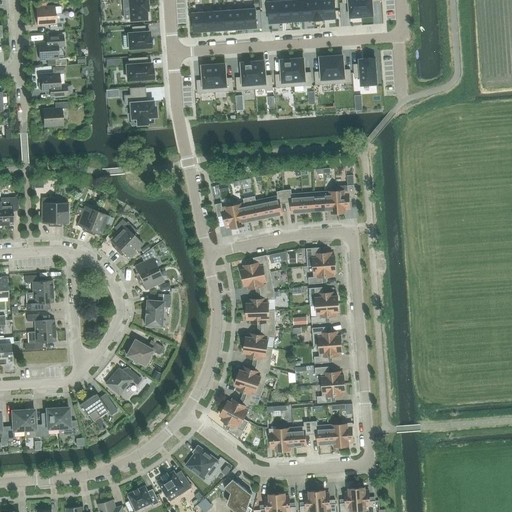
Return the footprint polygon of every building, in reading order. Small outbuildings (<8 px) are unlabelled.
[(137,0),(124,0),(125,8),(131,7),(132,21),(147,20),(146,6),(148,6),(147,0),(140,0),(138,0),(137,0)] [(269,11),(270,23),(277,22),(277,21),(281,21),(279,0),(261,0),(263,12),(269,11)] [(285,21),(290,21),(292,21),(290,0),(279,0),(281,21),(285,21)] [(290,0),(292,21),(293,21),(299,20),(303,20),(301,0),(300,0),(301,0),(291,1),(290,0)] [(306,19),(306,20),(313,19),(313,20),(312,0),(301,0),(303,20),(306,19)] [(312,0),(313,20),(324,19),(322,0),(312,0)] [(322,0),(324,19),(325,19),(325,18),(328,18),(335,18),(334,0),(322,0)] [(349,3),(350,17),(361,16),(360,0),(342,0),(343,3),(349,3)] [(360,0),(361,16),(362,16),(373,15),(372,1),(381,1),(381,0),(360,0)] [(62,30),(62,23),(63,21),(63,17),(60,14),(55,15),(54,7),(36,8),(37,25),(49,24),(50,30),(62,30)] [(244,10),(246,28),(256,27),(255,9),(244,10)] [(244,10),(234,11),(236,28),(246,28),(244,10)] [(214,12),(215,30),(216,30),(225,29),(224,11),(214,12)] [(225,29),(236,28),(234,11),(224,11),(225,29)] [(204,13),(205,31),(214,30),(215,30),(214,12),(204,13)] [(193,14),(194,31),(205,31),(204,13),(193,14)] [(139,48),(139,50),(147,49),(147,47),(151,47),(150,37),(149,37),(149,32),(145,32),(144,26),(132,27),(132,33),(128,34),(129,49),(139,48)] [(63,47),(63,42),(63,36),(50,36),(50,42),(38,43),(39,60),(58,59),(57,47),(63,47)] [(331,57),(333,83),(351,82),(350,70),(344,70),(343,56),(332,57),(331,57)] [(141,79),(141,81),(149,80),(149,79),(153,78),(153,68),(152,68),(151,68),(151,64),(151,63),(147,64),(147,57),(128,59),(129,65),(126,65),(127,80),(141,79)] [(315,72),(316,85),(333,83),(331,57),(320,58),(321,72),(315,72)] [(361,77),(362,85),(377,84),(376,70),(378,70),(377,62),(375,62),(375,58),(365,59),(365,60),(360,60),(360,64),(354,64),(355,77),(361,77)] [(275,75),(276,87),(294,86),(292,59),(291,60),(281,61),(282,74),(275,75)] [(292,59),(294,86),(312,85),(311,72),(304,73),(303,59),(293,60),(293,59),(292,59)] [(236,78),(237,90),(255,89),(253,62),(252,62),(252,63),(242,63),(243,77),(236,78)] [(265,88),(265,90),(272,90),(271,75),(265,76),(264,62),(254,62),(253,62),(255,89),(265,88)] [(197,81),(198,93),(215,92),(213,65),(202,66),(203,80),(197,81)] [(213,65),(215,92),(233,90),(232,78),(226,78),(225,65),(214,65),(213,65)] [(39,83),(39,84),(39,90),(40,90),(41,90),(41,92),(54,91),(54,97),(67,96),(66,85),(59,86),(58,74),(65,74),(65,67),(53,68),(53,74),(40,75),(41,83),(39,83)] [(125,104),(130,104),(131,118),(136,118),(137,125),(147,124),(147,123),(153,123),(152,117),(156,117),(155,107),(153,107),(153,101),(144,102),(143,94),(124,96),(125,104)] [(61,109),(68,109),(67,102),(54,103),(55,109),(43,110),(44,127),(62,126),(61,109)] [(337,191),(338,213),(346,212),(345,209),(350,209),(349,198),(355,198),(355,197),(354,185),(336,186),(337,191)] [(304,213),(302,194),(291,195),(291,189),(284,190),(286,203),(291,202),(292,213),(304,213)] [(280,204),(286,203),(284,190),(276,192),(277,196),(267,199),(271,217),(282,215),(280,204)] [(338,213),(337,191),(325,192),(327,211),(331,211),(331,214),(338,213)] [(315,212),(327,211),(325,192),(314,193),(315,212)] [(304,213),(315,212),(314,193),(302,194),(304,213)] [(259,220),(256,201),(255,196),(243,199),(244,203),(248,222),(259,220)] [(11,198),(0,198),(1,206),(2,226),(13,225),(12,210),(18,210),(17,197),(11,198)] [(55,227),(55,203),(55,198),(42,198),(41,223),(48,223),(48,227),(55,227)] [(267,199),(256,201),(259,220),(271,217),(267,199)] [(55,203),(55,227),(61,227),(61,223),(68,223),(68,203),(55,203)] [(238,227),(233,206),(222,208),(221,203),(215,204),(217,217),(223,216),(226,227),(230,226),(231,229),(238,227)] [(248,222),(244,203),(233,206),(238,227),(245,226),(244,223),(248,222)] [(76,213),(81,215),(84,209),(78,207),(76,213)] [(85,207),(77,225),(84,228),(82,231),(88,234),(97,212),(85,207)] [(97,212),(88,234),(94,236),(95,233),(102,235),(106,224),(109,217),(97,212)] [(127,222),(110,240),(115,245),(112,248),(117,252),(133,235),(137,231),(127,222)] [(133,235),(117,252),(121,256),(124,254),(129,259),(143,244),(133,235)] [(158,239),(152,244),(156,249),(162,244),(158,239)] [(320,247),(306,248),(307,266),(313,266),(335,264),(335,256),(332,256),(331,253),(320,253),(320,247)] [(289,258),(298,258),(298,248),(288,249),(289,258)] [(243,278),(270,272),(267,255),(253,258),(254,263),(244,266),(244,270),(241,270),(243,278)] [(137,280),(158,270),(153,258),(134,266),(137,273),(134,274),(137,280)] [(314,277),(308,277),(309,284),(323,283),(322,277),(333,276),(333,272),(336,272),(335,264),(313,266),(314,277)] [(158,270),(137,280),(139,285),(142,284),(145,290),(164,282),(158,270)] [(260,293),(274,292),(270,272),(243,278),(245,286),(248,285),(249,289),(259,287),(260,293)] [(37,276),(24,276),(24,283),(32,282),(32,293),(53,292),(52,281),(37,282),(37,276)] [(323,287),(309,288),(310,306),(316,306),(338,304),(338,296),(335,296),(334,292),(323,293),(323,287)] [(33,304),(26,304),(26,311),(50,309),(50,303),(53,303),(53,292),(32,293),(33,304)] [(247,311),(275,311),(269,311),(269,300),(275,300),(274,292),(260,293),(261,299),(250,300),(250,303),(247,303),(247,311)] [(145,310),(144,316),(145,316),(145,325),(161,327),(162,307),(169,308),(170,295),(157,294),(157,301),(146,301),(145,310)] [(317,317),(311,317),(312,324),(326,323),(325,317),(336,316),(336,312),(339,312),(338,304),(316,306),(317,317)] [(262,329),(276,330),(275,311),(247,311),(247,319),(250,319),(250,323),(261,323),(262,329)] [(35,332),(55,331),(54,320),(40,321),(39,315),(27,315),(27,322),(35,321),(35,332)] [(326,327),(312,328),(313,346),(319,345),(341,344),(341,336),(338,336),(337,332),(326,333),(326,327)] [(274,338),(276,330),(262,329),(261,335),(250,333),(249,337),(246,337),(245,345),(273,348),(267,348),(269,337),(274,338)] [(55,331),(35,332),(36,343),(25,343),(25,350),(41,349),(41,343),(56,342),(55,331)] [(159,355),(163,347),(151,340),(147,347),(134,341),(133,343),(132,342),(129,348),(130,348),(126,356),(144,365),(152,351),(159,355)] [(10,344),(0,344),(0,350),(1,364),(12,364),(10,344)] [(320,356),(314,357),(314,363),(328,362),(328,357),(339,356),(339,352),(342,352),(341,344),(319,345),(320,356)] [(270,368),(273,348),(245,345),(244,353),(247,353),(246,357),(257,358),(256,365),(270,368)] [(264,386),(270,368),(256,365),(254,370),(244,367),(243,371),(240,370),(237,377),(264,386)] [(322,385),(344,383),(344,376),(341,376),(340,372),(329,373),(329,367),(315,368),(315,374),(321,374),(322,385)] [(142,379),(127,368),(123,373),(118,369),(105,384),(119,395),(131,380),(137,385),(142,379)] [(258,404),(264,386),(237,377),(235,385),(238,386),(237,389),(247,393),(245,399),(258,404)] [(344,383),(322,385),(323,396),(317,397),(317,403),(331,402),(331,396),(342,396),(342,392),(345,391),(344,383)] [(81,408),(80,408),(82,410),(83,410),(86,415),(87,414),(93,422),(107,412),(110,416),(117,411),(109,399),(102,403),(96,394),(94,396),(93,395),(79,405),(81,408)] [(254,411),(258,404),(245,399),(242,404),(232,399),(231,402),(228,401),(224,408),(244,418),(249,409),(254,411)] [(58,428),(59,436),(57,408),(46,409),(47,424),(41,425),(42,437),(48,436),(48,429),(58,428)] [(57,408),(59,436),(76,435),(75,421),(70,421),(69,408),(57,408)] [(238,428),(244,418),(224,408),(220,415),(223,417),(221,420),(231,425),(228,430),(240,437),(244,431),(238,428)] [(24,430),(24,438),(23,410),(12,411),(13,426),(7,427),(7,439),(14,438),(14,431),(24,430)] [(42,437),(41,425),(35,425),(34,410),(23,410),(24,438),(42,437)] [(330,444),(328,425),(317,426),(317,421),(310,422),(311,434),(317,434),(318,445),(330,444)] [(305,435),(311,434),(310,422),(303,422),(304,427),(293,428),(294,447),(306,446),(305,435)] [(340,424),(341,446),(349,446),(348,443),(353,442),(352,423),(340,424)] [(334,447),(341,446),(340,424),(328,425),(330,444),(334,444),(334,447)] [(290,447),(294,447),(293,428),(281,429),(283,451),(290,450),(290,447)] [(276,451),(283,451),(281,429),(270,430),(271,448),(276,448),(276,451)] [(257,438),(254,444),(267,449),(269,443),(257,438)] [(218,461),(198,445),(197,445),(192,452),(195,453),(186,465),(204,479),(206,477),(208,479),(216,469),(213,467),(218,461)] [(162,477),(163,478),(157,482),(167,497),(176,491),(178,496),(192,487),(181,471),(176,474),(174,471),(168,475),(167,474),(167,473),(166,473),(162,476),(162,477)] [(233,479),(224,488),(238,499),(233,511),(250,511),(252,509),(248,506),(252,494),(233,479)] [(201,495),(206,491),(201,485),(196,489),(201,495)] [(153,489),(148,491),(145,486),(139,489),(138,488),(138,489),(134,491),(128,494),(136,511),(152,503),(153,505),(159,502),(153,489)] [(357,488),(358,511),(376,511),(375,501),(369,501),(369,490),(365,491),(365,487),(357,488)] [(340,511),(358,511),(357,488),(349,489),(349,492),(345,492),(346,503),(340,503),(340,511)] [(317,491),(318,511),(336,511),(335,504),(329,504),(329,493),(325,493),(325,490),(317,491)] [(300,511),(318,511),(317,491),(309,492),(309,495),(305,495),(306,506),(300,506),(300,511)] [(277,494),(278,511),(295,511),(296,507),(290,507),(289,496),(285,496),(285,493),(277,494)] [(260,511),(278,511),(277,494),(269,495),(269,498),(265,498),(266,509),(260,509),(260,511)] [(203,495),(198,501),(204,507),(209,500),(203,495)] [(113,500),(98,504),(99,511),(123,511),(122,506),(115,508),(113,500)]
